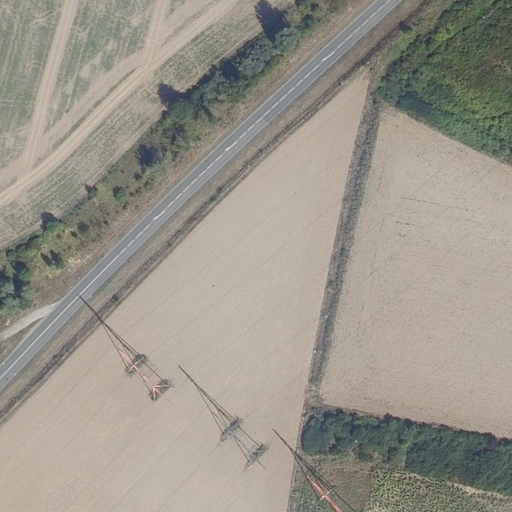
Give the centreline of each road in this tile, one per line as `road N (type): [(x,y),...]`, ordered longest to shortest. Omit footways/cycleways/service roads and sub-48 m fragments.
road 1 (track): [(295,511),(382,78),(204,218),(0,427)]
road 2 (secondary): [(390,0),(152,221),(0,378)]
